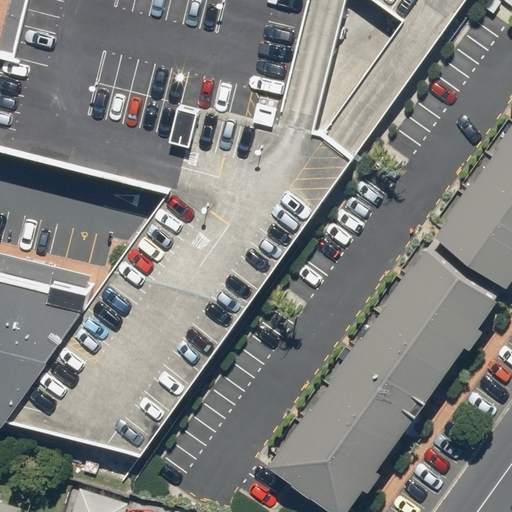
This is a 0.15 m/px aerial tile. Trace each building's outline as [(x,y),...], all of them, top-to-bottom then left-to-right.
[(511,0),(12,0),(1,53),(0,55),(0,142),(171,186),(112,269),(0,242),(0,404),(18,409),(153,441),(465,0),(511,0)] [(511,122),(440,224),(511,274),(511,122)] [(503,287),(433,239),(279,456),(349,505),(503,287)] [(129,511),(134,499),(84,483),(74,511),(129,511)] [(0,501),(0,511),(21,511),(22,509),(0,501)]
